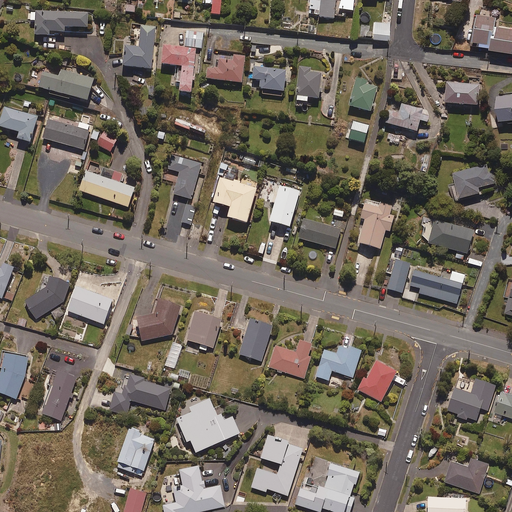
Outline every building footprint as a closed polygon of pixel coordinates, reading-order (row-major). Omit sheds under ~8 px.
[(137,0),(135,0),(127,0),(125,11),(134,13),(137,0)] [(220,0),(204,0),(204,4),(212,5),(211,14),(220,15),(220,0)] [(88,13),(35,11),(34,36),(49,36),(49,31),(64,32),(64,27),(88,28),(88,13)] [(497,17),(478,15),(474,43),(491,45),(490,50),(511,53),(511,28),(496,26),(497,17)] [(391,24),(375,22),(373,40),(389,41),(391,24)] [(141,25),(139,47),(124,45),(122,66),(151,69),(156,27),(141,25)] [(204,33),(186,30),(184,46),(201,49),(204,33)] [(196,49),(162,46),(160,64),(182,67),(179,92),(191,93),(196,49)] [(245,56),(234,55),(233,60),(219,58),(218,68),(215,68),(214,69),(206,68),(205,80),(241,85),(245,56)] [(286,71),(253,66),(251,79),(262,80),(261,88),(284,91),(286,71)] [(311,68),(300,66),(297,96),(319,98),(321,73),(310,72),(311,68)] [(58,76),(42,71),(38,87),(87,101),(94,78),(60,69),(58,76)] [(367,80),(357,77),(349,105),(370,111),(377,87),(366,84),(367,80)] [(480,83),(447,81),(446,102),(479,104),(480,83)] [(511,94),(497,97),(500,122),(511,120),(511,94)] [(399,113),(388,110),(384,123),(417,132),(428,123),(429,116),(427,111),(402,104),(399,113)] [(37,117),(4,107),(0,120),(0,127),(18,133),(16,138),(29,142),(37,117)] [(90,131),(48,119),(42,139),(84,151),(90,131)] [(104,130),(97,146),(111,153),(119,138),(104,130)] [(166,132),(159,130),(157,139),(164,140),(166,132)] [(203,163),(172,154),(167,169),(180,173),(174,194),(191,199),(203,163)] [(227,171),(229,165),(221,163),(218,175),(223,176),(224,171),(227,171)] [(489,172),(486,164),(453,173),(461,199),(482,193),(480,187),(498,182),(494,171),(489,172)] [(135,189),(86,172),(79,192),(128,209),(135,189)] [(257,189),(220,179),(213,204),(229,208),(226,219),(247,225),(257,189)] [(300,191),(279,186),(269,222),(290,228),(300,191)] [(378,207),(364,203),(360,218),(365,220),(359,243),(380,249),(385,230),(390,232),(394,216),(390,215),(393,205),(380,202),(378,207)] [(345,212),(334,209),(333,215),(343,218),(345,212)] [(342,229),(304,219),(298,239),(336,250),(342,229)] [(473,232),(434,221),(427,244),(467,255),(473,232)] [(396,259),(388,290),(403,294),(411,264),(396,259)] [(441,264),(430,261),(428,268),(439,271),(441,264)] [(0,298),(2,299),(14,268),(2,264),(0,269),(0,268),(0,298)] [(462,284),(414,271),(410,286),(420,289),(419,295),(457,305),(462,284)] [(69,285),(49,279),(46,289),(26,301),(37,319),(64,303),(69,285)] [(113,301),(77,287),(67,312),(103,326),(113,301)] [(182,308),(158,300),(153,315),(136,319),(141,343),(172,336),(182,308)] [(64,315),(60,307),(51,312),(55,320),(64,315)] [(222,321),(195,312),(186,340),(213,349),(222,321)] [(19,318),(17,325),(24,328),(27,320),(19,318)] [(272,327),(249,320),(237,355),(260,363),(272,327)] [(296,353),(275,346),(267,369),(304,381),(312,358),(308,357),(312,346),(300,342),(296,353)] [(182,346),(172,343),(165,366),(175,369),(182,346)] [(362,352),(349,348),(348,351),(338,348),(336,354),(322,350),(314,378),(329,383),(332,373),(354,380),(362,352)] [(27,360),(3,353),(2,370),(0,373),(0,393),(16,399),(26,377),(27,360)] [(396,373),(377,363),(368,379),(364,377),(357,390),(381,402),(396,373)] [(77,379),(57,371),(41,414),(61,421),(77,379)] [(124,386),(122,393),(113,390),(107,412),(127,418),(132,401),(164,411),(170,390),(143,382),(143,379),(130,375),(127,387),(124,386)] [(487,410),(494,386),(476,381),(471,394),(454,389),(447,413),(457,416),(456,418),(467,422),(467,418),(476,421),(480,408),(487,410)] [(511,396),(501,393),(494,413),(511,418),(511,396)] [(181,418),(195,451),(243,432),(236,415),(222,420),(214,400),(192,409),(194,413),(181,418)] [(108,419),(99,416),(96,427),(105,430),(108,419)] [(142,434),(129,430),(118,462),(144,471),(153,444),(140,439),(142,434)] [(291,494),(306,446),(271,435),(255,483),(291,494)] [(468,468),(451,463),(445,483),(480,494),(489,466),(471,460),(468,468)] [(346,511),(360,471),(331,462),(321,492),(302,486),(296,504),(320,511),(323,511),(325,507),(342,511),(346,511)] [(163,504),(165,511),(200,511),(226,506),(220,484),(207,487),(202,464),(181,468),(182,482),(173,494),(175,501),(163,504)] [(141,511),(146,493),(129,489),(122,511),(141,511)] [(466,511),(466,500),(428,499),(427,511),(466,511)]
